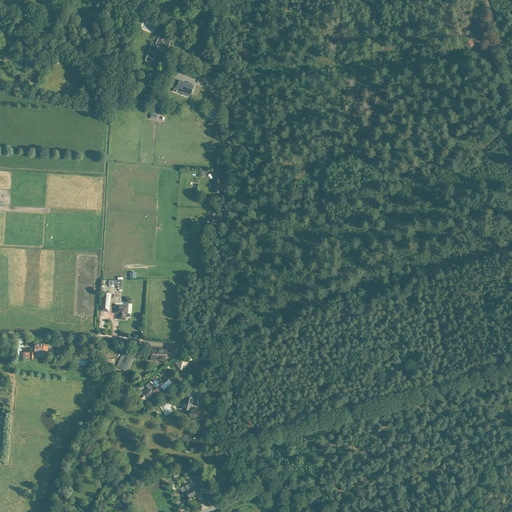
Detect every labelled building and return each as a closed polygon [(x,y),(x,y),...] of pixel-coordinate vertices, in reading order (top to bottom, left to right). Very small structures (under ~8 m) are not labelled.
[(216,21),(210,18),(204,33),(209,35),(212,28),(213,28),(216,21)] [(151,44),(145,61),(149,63),(151,59),(154,60),(156,55),(155,54),(158,47),(160,48),(160,47),(168,50),(172,38),(161,33),(156,45),(156,46),(151,44)] [(174,79),(172,85),(184,90),(182,93),(189,96),(190,94),(191,95),(194,86),(193,86),(193,84),(189,83),(188,84),(186,83),(186,84),(174,79)] [(206,116),(219,119),(221,112),(208,109),(206,116)] [(212,183),(212,192),(221,193),(221,185),(225,185),(227,168),(220,168),(215,168),(215,171),(219,172),(219,173),(216,173),(215,180),(216,180),(215,183),(212,183)] [(102,293),(101,306),(109,307),(110,294),(102,293)] [(125,306),(116,305),(115,312),(119,312),(118,318),(119,318),(119,319),(120,319),(123,319),(124,319),(125,319),(125,318),(126,313),(127,313),(127,306),(128,305),(129,304),(129,303),(132,303),(132,298),(126,298),(125,306)] [(43,344),(35,344),(34,353),(47,353),(48,345),(43,345),(43,344)] [(152,349),(151,357),(151,360),(159,361),(159,359),(165,360),(166,350),(152,349)] [(116,367),(126,371),(132,358),(122,354),(116,367)] [(182,357),(175,362),(180,369),(181,369),(185,366),(187,364),(187,363),(191,360),(189,356),(184,360),(182,357)] [(199,379),(188,379),(189,389),(200,389),(199,379)] [(141,391),(137,395),(143,402),(147,399),(146,398),(156,389),(156,388),(159,385),(155,380),(151,383),(150,382),(149,383),(149,382),(146,384),(147,385),(146,385),(148,388),(142,393),(141,391)] [(170,387),(169,385),(171,383),(169,381),(162,387),(165,391),(170,387)] [(190,408),(193,398),(190,397),(190,391),(186,391),(186,396),(185,396),(184,399),(185,400),(183,409),(189,411),(190,417),(191,417),(192,423),(201,422),(201,416),(197,416),(197,410),(196,410),(196,408),(190,408)] [(160,404),(165,414),(172,411),(167,401),(160,404)] [(187,460),(177,466),(180,470),(190,464),(187,460)] [(200,478),(195,481),(199,489),(202,488),(203,489),(207,487),(205,483),(204,484),(203,483),(200,478)] [(192,489),(189,490),(187,485),(183,487),(184,488),(182,489),(183,491),(185,490),(186,492),(188,497),(195,494),(192,489)]
